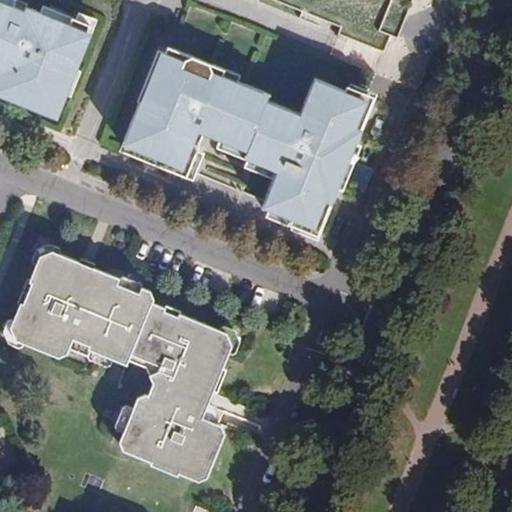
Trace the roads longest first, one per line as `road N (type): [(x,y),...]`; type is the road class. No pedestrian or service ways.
road 1 (residential): [(0,165),(373,324)]
road 2 (secondary): [(511,2),(373,324)]
road 3 (secondary): [(373,324),(296,511)]
